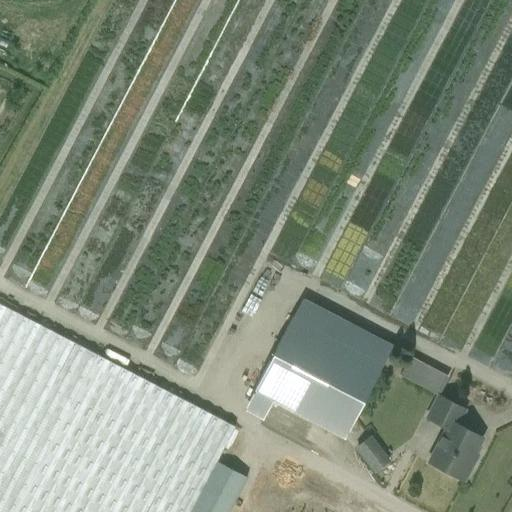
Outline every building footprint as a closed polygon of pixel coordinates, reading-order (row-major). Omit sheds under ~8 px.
[(270,405),(343,442),(391,348),(301,301),(252,395),(270,405)] [(0,511),(190,511),(235,428),(0,304),(0,511)] [(409,354),(398,375),(439,395),(449,375),(409,354)] [(427,418),(446,428),(437,446),(441,448),(433,465),(464,481),(473,463),(469,462),(482,438),(456,424),(464,410),(439,396),(427,418)] [(365,461),(380,449),(371,436),(355,448),(365,461)]
